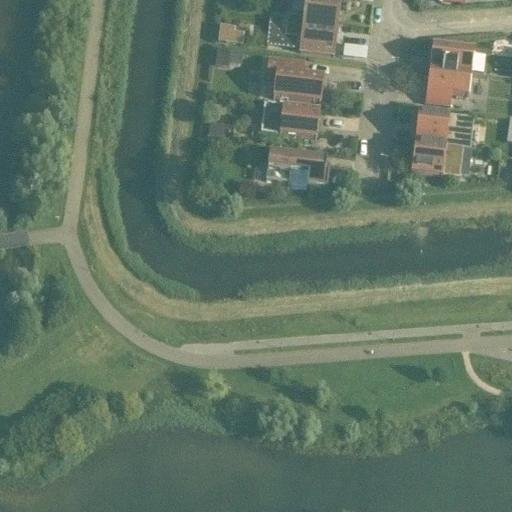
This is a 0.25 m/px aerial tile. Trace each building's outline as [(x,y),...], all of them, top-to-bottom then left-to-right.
[(223,0),(222,10),(233,11),(234,0),(223,0)] [(289,0),(287,18),(302,19),(338,24),(340,0),(289,0)] [(283,39),(299,41),(298,54),(334,58),(338,24),(302,19),(286,18),(283,39)] [(233,35),(232,47),(242,47),(243,35),(233,35)] [(431,48),(428,71),(470,76),(473,53),(431,48)] [(230,55),(228,67),(240,68),(241,56),(230,55)] [(304,66),(297,65),(268,62),(265,84),(274,85),(272,100),(320,106),(323,80),(302,78),(304,66)] [(470,76),(428,71),(424,106),(450,109),(451,97),(467,99),(470,76)] [(319,113),(263,106),(260,136),(316,143),(319,113)] [(414,145),(469,152),(473,121),(417,115),(414,145)] [(232,143),(232,130),(208,129),(207,141),(232,143)] [(469,153),(469,152),(414,145),(410,176),(459,182),(462,152),(469,153)] [(253,151),(241,150),(238,153),(244,161),(253,154),(253,151)] [(286,192),(305,195),(306,188),(326,191),(328,176),(324,176),(326,162),(268,155),(265,183),(287,186),(286,192)]
